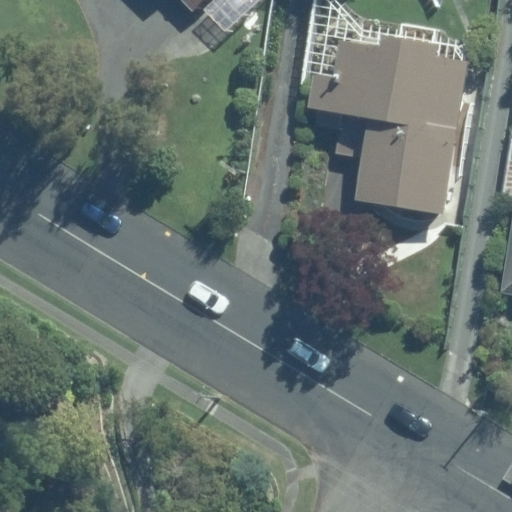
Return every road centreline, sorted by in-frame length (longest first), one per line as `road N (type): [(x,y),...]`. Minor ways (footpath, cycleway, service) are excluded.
road 1 (unclassified): [(409,440),(0,191)]
road 2 (unclassified): [(511,502),(409,440)]
